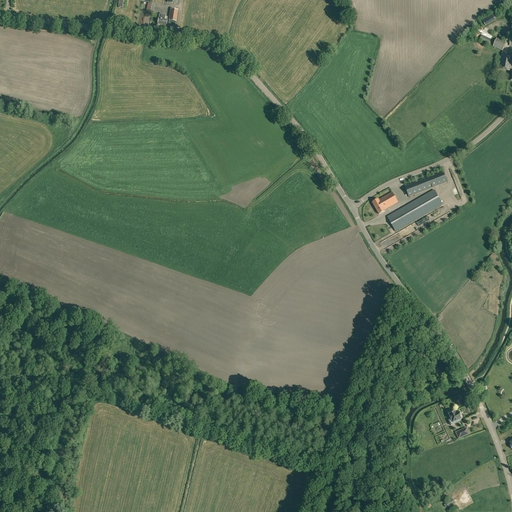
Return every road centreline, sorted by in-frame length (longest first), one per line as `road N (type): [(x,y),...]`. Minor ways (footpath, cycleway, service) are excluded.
road 1 (unclassified): [(351,206),(307,138),(230,56),(184,40),(0,15)]
road 2 (track): [(331,471),(82,387),(0,386)]
road 3 (unclassified): [(511,491),(451,350),(351,206)]
road 4 (track): [(314,511),(406,292)]
road 5 (unclassified): [(351,206),(462,152),(511,108)]
road 6 (track): [(59,511),(82,387)]
